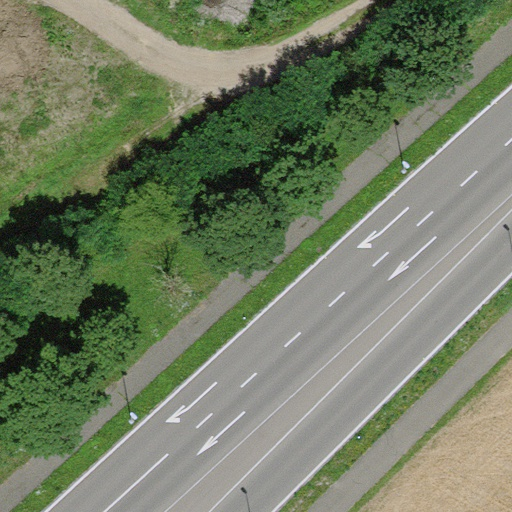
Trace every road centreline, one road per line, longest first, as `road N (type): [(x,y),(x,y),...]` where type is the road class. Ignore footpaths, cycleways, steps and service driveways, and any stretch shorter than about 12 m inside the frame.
road 1 (track): [(0,504),(511,42)]
road 2 (primary): [(511,146),(487,161),(119,511)]
road 3 (primary): [(240,511),(511,239)]
road 4 (track): [(65,0),(166,69),(249,81),(382,0)]
road 5 (track): [(511,328),(328,511)]
